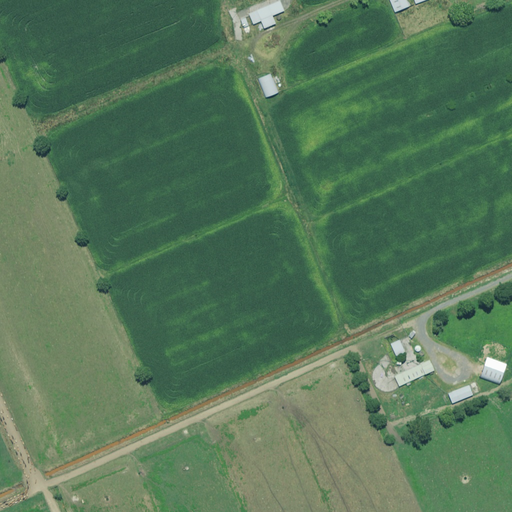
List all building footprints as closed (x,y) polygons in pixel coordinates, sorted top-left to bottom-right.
[(409,7),(406,0),(389,0),(395,13),(409,7)] [(284,11),(280,2),(249,15),(253,25),(261,22),(264,29),(276,24),(272,16),(284,11)] [(251,31),(246,19),(241,20),(246,33),(251,31)] [(279,93),(272,74),(259,79),(266,98),(279,93)] [(405,353),(399,341),(391,345),(397,357),(405,353)] [(407,387),(412,385),(411,381),(434,371),(430,361),(395,377),(397,381),(399,387),(406,384),(407,387)] [(504,372),(485,365),(480,378),(499,385),(504,372)] [(473,395),(469,386),(448,394),(452,404),(473,395)]
